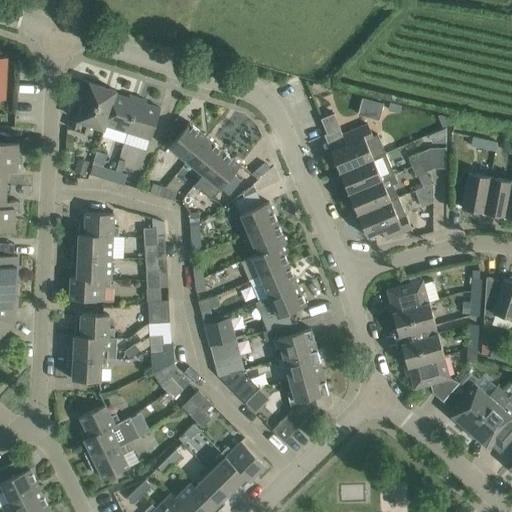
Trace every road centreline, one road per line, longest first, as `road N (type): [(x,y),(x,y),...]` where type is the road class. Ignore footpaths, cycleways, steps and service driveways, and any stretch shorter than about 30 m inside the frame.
road 1 (residential): [(340,284),(279,113),(257,95),(53,31)]
road 2 (residential): [(38,422),(53,31)]
road 3 (residential): [(511,255),(457,250),(340,284)]
road 4 (residential): [(505,511),(376,397)]
road 5 (residential): [(253,511),(376,397)]
